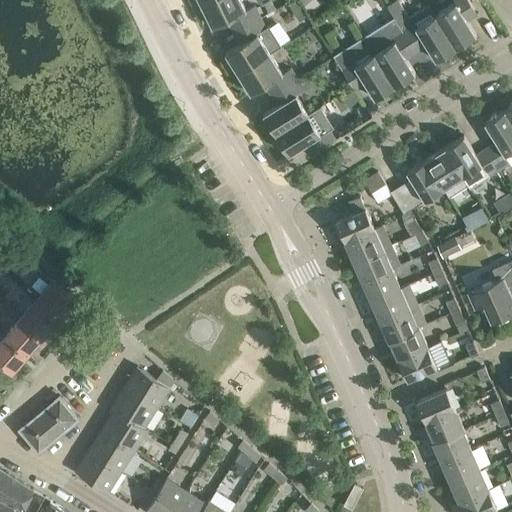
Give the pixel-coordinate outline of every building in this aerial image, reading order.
[(234,16),(238,24),(260,15),(256,5),(247,9),(242,0),(211,0),(202,5),(213,26),(234,16)] [(300,0),(294,0),(290,3),(294,10),(303,4),(300,0)] [(395,16),(401,25),(414,46),(424,40),(436,59),(457,46),(436,14),(429,3),(410,16),(399,0),(394,0),(388,4),(395,16)] [(455,0),(456,2),(436,14),(457,46),(477,34),(465,14),(474,8),(475,9),(475,8),(470,0),(455,0)] [(226,52),(239,73),(271,52),(282,45),(269,25),(266,26),(260,15),(238,24),(246,40),(226,52)] [(365,35),(396,85),(416,72),(404,53),(414,46),(401,25),(395,16),(365,35)] [(375,97),(396,85),(365,35),(334,54),(353,84),(363,78),(375,97)] [(271,81),(277,91),(298,78),(292,67),(283,72),(271,52),(239,73),(251,93),(271,81)] [(264,113),(277,133),(309,113),(296,93),(305,88),(298,78),(277,91),(284,101),(264,113)] [(309,113),(277,133),(289,154),(309,142),(315,151),(314,152),(315,152),(336,139),(330,128),(333,126),(320,107),(309,113)] [(497,141),(487,148),(500,169),(511,163),(506,154),(511,150),(511,119),(505,109),(485,122),(497,141)] [(465,135),(445,147),(465,178),(471,187),(500,169),(487,148),(477,154),(465,135)] [(445,147),(426,158),(450,196),(469,185),(465,178),(445,147)] [(412,179),(402,185),(415,206),(446,189),(426,158),(407,171),(412,179)] [(365,179),(373,191),(386,183),(379,170),(365,179)] [(401,208),(404,212),(415,206),(402,185),(392,191),(392,190),(391,191),(401,208)] [(511,190),(495,200),(502,212),(511,205),(511,190)] [(337,220),(346,240),(371,229),(375,227),(361,195),(350,200),(355,212),(337,220)] [(423,230),(410,210),(403,214),(405,225),(412,235),(414,233),(423,230)] [(472,211),(462,216),(469,229),(479,224),(472,211)] [(346,240),(354,260),(393,243),(384,223),(375,227),(371,229),(346,240)] [(429,240),(423,230),(414,233),(421,244),(429,240)] [(438,244),(444,256),(462,247),(456,235),(438,244)] [(363,280),(392,267),(401,263),(393,243),(354,260),(363,280)] [(0,247),(0,265),(4,269),(14,259),(33,275),(38,269),(18,252),(14,257),(2,246),(0,247)] [(429,260),(434,272),(442,268),(437,257),(429,260)] [(498,279),(468,292),(475,308),(484,304),(491,321),(498,318),(499,319),(503,321),(507,319),(509,315),(508,313),(511,311),(511,259),(493,268),(498,279)] [(363,280),(372,299),(401,287),(392,267),(363,280)] [(442,268),(434,272),(440,284),(448,280),(442,268)] [(53,281),(37,299),(60,318),(75,300),(53,281)] [(372,299),(380,319),(419,302),(411,282),(401,287),(372,299)] [(447,300),(452,312),(460,308),(455,297),(447,300)] [(37,299),(22,317),(44,336),(60,318),(37,299)] [(380,319),(389,339),(420,326),(428,322),(419,302),(380,319)] [(460,308),(452,312),(461,331),(468,328),(460,308)] [(11,329),(6,335),(29,354),(44,336),(22,317),(16,311),(5,323),(11,329)] [(391,339),(399,358),(428,345),(420,326),(389,339),(390,340),(391,339)] [(6,335),(0,341),(0,365),(2,362),(13,372),(29,354),(6,335)] [(428,345),(399,358),(408,378),(437,366),(450,360),(441,340),(428,345)] [(466,344),(471,356),(479,353),(474,340),(466,344)] [(138,365),(125,386),(157,407),(170,387),(176,380),(164,370),(157,377),(138,365)] [(477,369),(482,381),(490,378),(485,366),(477,369)] [(111,407),(115,409),(144,428),(157,407),(125,386),(111,407)] [(417,400),(426,420),(456,407),(447,387),(417,400)] [(20,428),(40,452),(80,418),(61,394),(20,428)] [(492,402),(496,413),(504,409),(500,399),(492,402)] [(187,407),(180,418),(191,425),(198,414),(187,407)] [(426,420),(435,440),(464,427),(456,407),(426,420)] [(115,409),(102,429),(135,450),(147,430),(144,428),(115,409)] [(504,409),(496,413),(502,425),(510,422),(504,409)] [(205,416),(215,424),(220,418),(211,410),(205,416)] [(173,441),(179,446),(189,432),(182,427),(173,441)] [(433,440),(442,460),(472,447),(465,429),(464,427),(435,440),(433,440)] [(102,429),(89,449),(122,470),(135,450),(102,429)] [(262,454),(244,439),(238,445),(257,461),(262,454)] [(179,446),(173,441),(169,448),(175,452),(179,446)] [(442,460),(451,480),(481,467),(472,447),(442,460)] [(122,470),(89,449),(77,470),(109,490),(122,470)] [(270,461),(265,468),(277,478),(282,472),(270,461)] [(0,511),(24,511),(23,511),(25,506),(35,488),(0,465),(0,511)] [(451,480),(460,501),(490,488),(481,467),(451,480)] [(283,483),(288,477),(282,472),(277,478),(283,483)] [(156,495),(150,504),(147,510),(150,511),(174,511),(188,490),(167,477),(161,486),(156,495)] [(355,482),(344,504),(353,508),(364,487),(355,482)] [(156,483),(151,492),(156,495),(161,486),(156,483)] [(490,488),(460,501),(464,511),(489,511),(498,508),(490,488)] [(204,511),(209,504),(188,490),(174,511),(204,511)] [(151,492),(145,500),(150,504),(156,495),(151,492)] [(38,511),(65,511),(67,510),(56,502),(52,499),(46,495),(44,499),(38,511)] [(204,511),(229,511),(211,501),(209,504),(204,511)] [(318,511),(320,510),(312,502),(306,507),(310,511),(318,511)]
